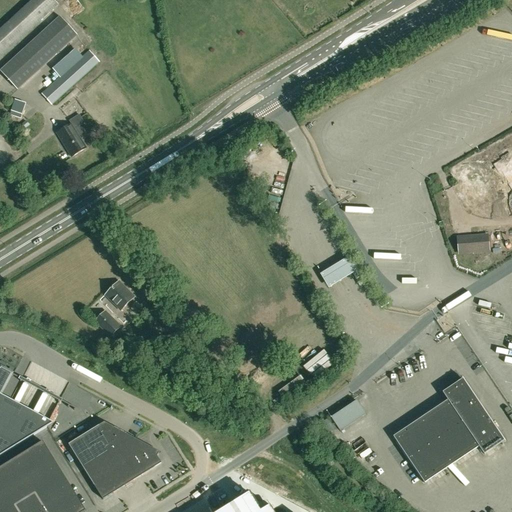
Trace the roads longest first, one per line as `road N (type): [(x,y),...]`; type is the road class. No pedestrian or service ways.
road 1 (unclassified): [(157,511),(198,486),(202,466),(193,440),(21,342),(0,340)]
road 2 (secondary): [(184,146),(435,0)]
road 3 (secondary): [(403,0),(232,106),(184,146)]
road 4 (secondary): [(0,260),(184,146)]
